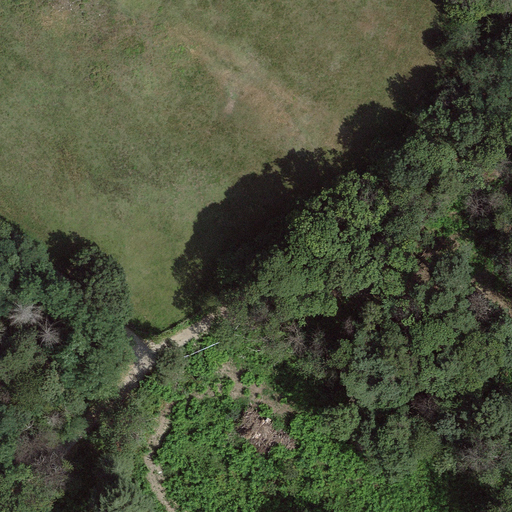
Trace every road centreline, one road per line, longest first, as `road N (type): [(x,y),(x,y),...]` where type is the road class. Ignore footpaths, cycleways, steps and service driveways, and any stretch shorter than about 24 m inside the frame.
road 1 (track): [(511,65),(398,162),(286,235),(143,346)]
road 2 (track): [(143,346),(45,472),(2,511)]
road 3 (track): [(0,226),(143,346)]
